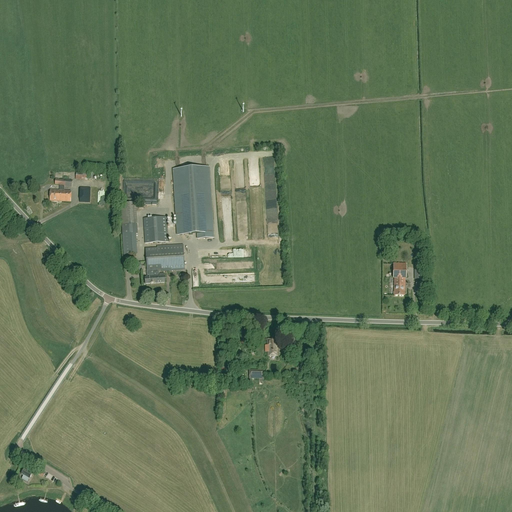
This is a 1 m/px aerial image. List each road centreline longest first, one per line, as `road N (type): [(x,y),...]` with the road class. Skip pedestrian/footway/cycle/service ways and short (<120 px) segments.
road 1 (unclassified): [(511,326),(271,320),(109,298)]
road 2 (track): [(511,89),(250,113),(206,147),(208,163)]
road 3 (unclassified): [(109,298),(19,446),(70,488)]
road 4 (unclassified): [(109,298),(0,189)]
